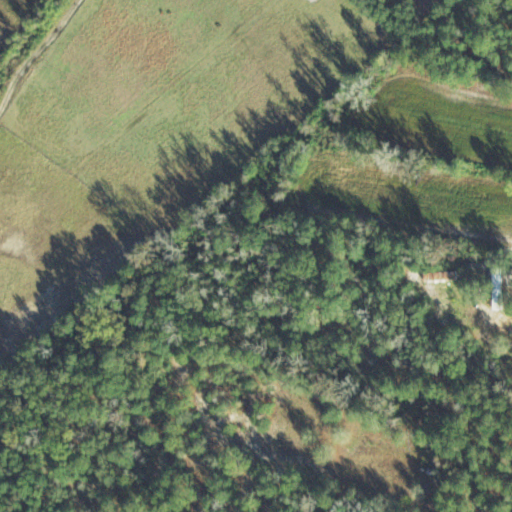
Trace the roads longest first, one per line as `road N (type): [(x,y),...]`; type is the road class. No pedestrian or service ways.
road 1 (residential): [(0,257),(72,267),(146,237),(295,136),(398,128)]
road 2 (residential): [(511,252),(436,265),(322,337),(281,399),(265,511)]
